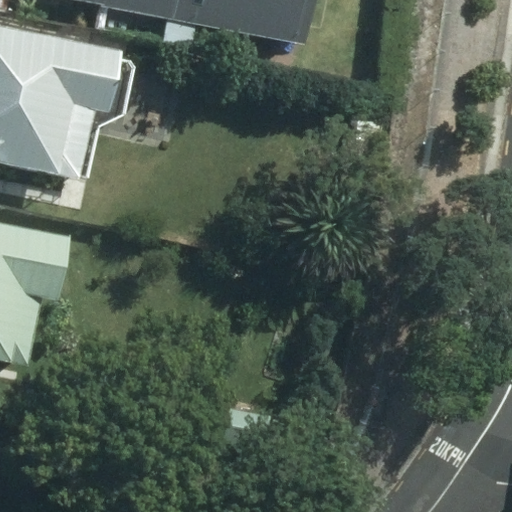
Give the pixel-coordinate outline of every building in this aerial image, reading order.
[(199,24),(203,0),(99,0),(98,5),(199,24)] [(299,44),(307,0),(203,0),(199,24),(299,44)] [(0,164),(70,179),(85,109),(99,112),(113,49),(0,24),(0,164)] [(232,81),(211,76),(207,97),(229,100),(232,81)] [(47,298),(59,235),(0,222),(0,365),(1,365),(5,349),(22,354),(35,296),(47,298)]
